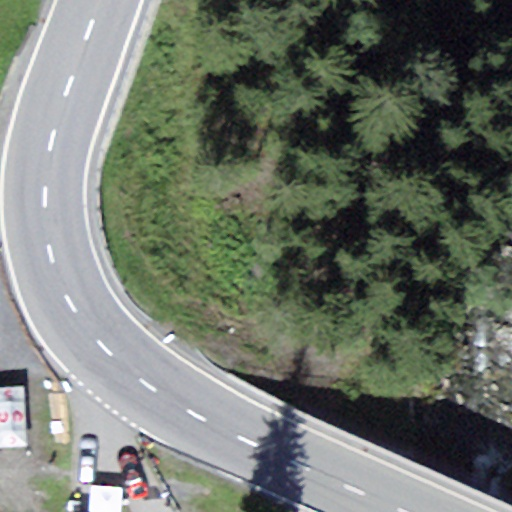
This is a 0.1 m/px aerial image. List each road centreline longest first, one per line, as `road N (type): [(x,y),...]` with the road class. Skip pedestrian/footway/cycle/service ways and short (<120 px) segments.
road 1 (secondary): [(402,511),(182,407),(131,372),(63,293),(46,235),(43,179),(57,107),(96,0)]
road 2 (track): [(87,326),(155,511)]
road 3 (track): [(87,326),(78,511)]
